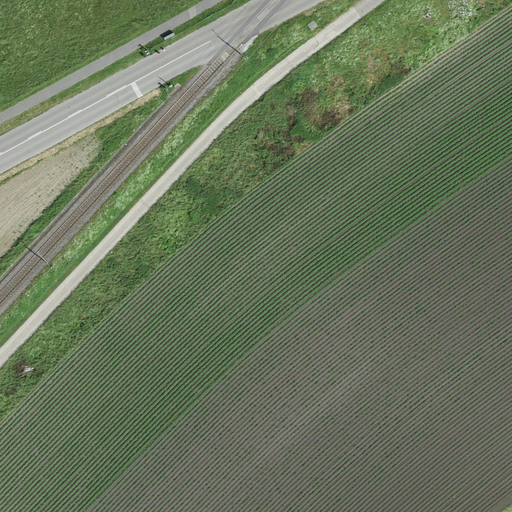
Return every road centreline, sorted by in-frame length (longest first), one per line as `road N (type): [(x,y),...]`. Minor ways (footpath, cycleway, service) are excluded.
road 1 (track): [(374,0),(213,131),(0,359)]
road 2 (tertiary): [(0,154),(290,0)]
